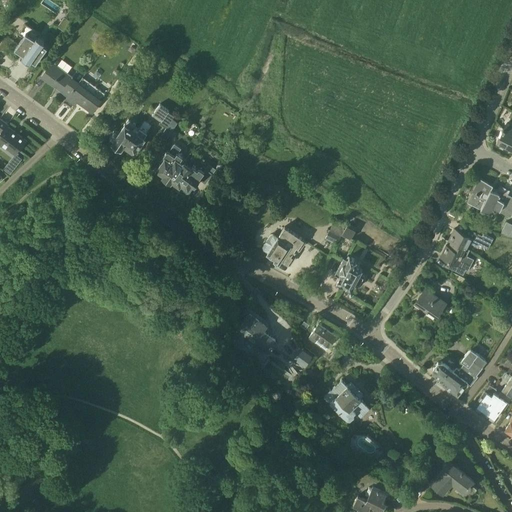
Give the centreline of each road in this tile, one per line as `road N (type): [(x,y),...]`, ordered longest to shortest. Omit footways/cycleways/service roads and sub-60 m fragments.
road 1 (tertiary): [(369,334),(207,243),(0,87)]
road 2 (residential): [(369,334),(471,149)]
